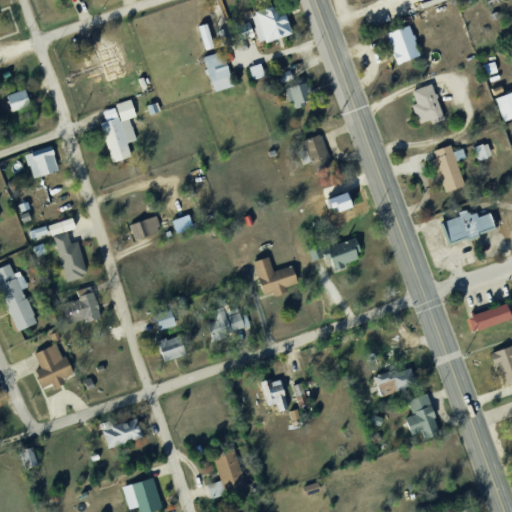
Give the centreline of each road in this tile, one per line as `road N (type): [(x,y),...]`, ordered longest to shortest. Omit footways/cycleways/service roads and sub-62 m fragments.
road 1 (secondary): [(504,511),(314,0)]
road 2 (residential): [(189,511),(22,0)]
road 3 (residential): [(425,295),(35,425)]
